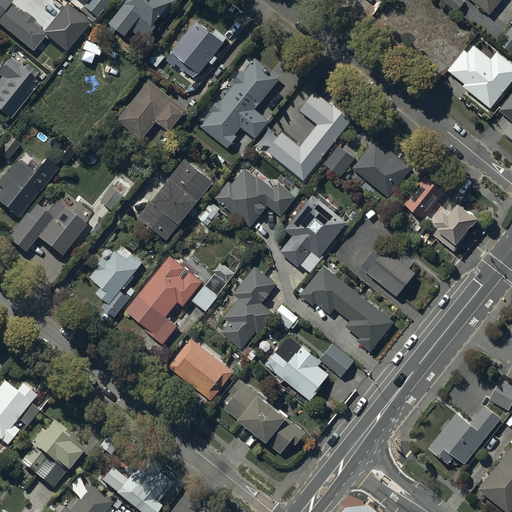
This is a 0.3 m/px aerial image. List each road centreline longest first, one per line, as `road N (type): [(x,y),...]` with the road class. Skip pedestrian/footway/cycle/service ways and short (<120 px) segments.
road 1 (residential): [(0,293),(273,511)]
road 2 (residential): [(282,0),(511,184)]
road 3 (secondary): [(351,453),(511,247)]
